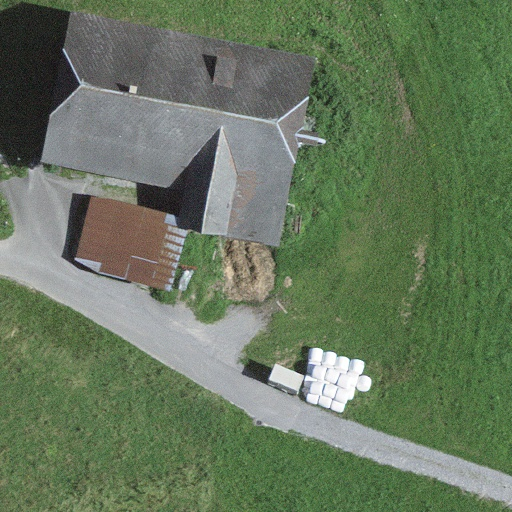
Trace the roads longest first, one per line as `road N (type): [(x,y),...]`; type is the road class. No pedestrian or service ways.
road 1 (track): [(511,494),(332,428),(203,368),(68,282),(39,249),(0,171)]
road 2 (track): [(203,368),(258,306),(290,287)]
